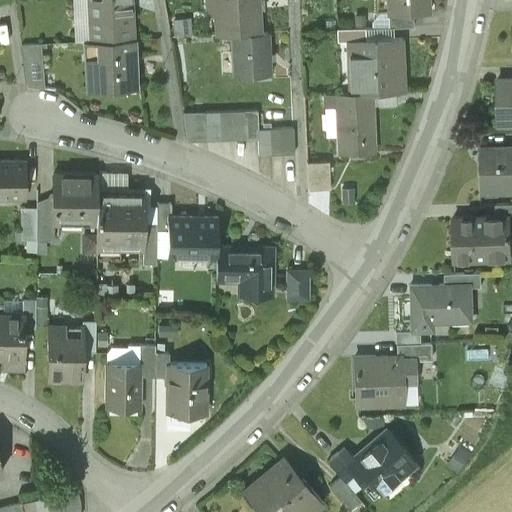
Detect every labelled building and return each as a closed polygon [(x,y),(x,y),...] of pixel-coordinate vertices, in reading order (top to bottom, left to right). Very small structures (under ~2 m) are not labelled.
[(88,0),(90,41),(131,39),(129,5),(126,6),(125,0),(88,0)] [(259,0),(214,0),(216,35),(232,34),(261,33),(259,0)] [(426,0),(386,0),(387,16),(412,15),(428,14),(426,0)] [(412,15),(387,16),(388,27),(413,26),(412,15)] [(346,29),(346,42),(372,40),(372,27),(346,29)] [(268,32),(261,33),(232,34),(234,75),(270,74),(268,32)] [(90,41),(80,41),(82,91),(137,89),(136,72),(132,73),(131,39),(90,41)] [(372,40),(346,42),(347,60),(356,60),(357,92),(370,92),(404,90),(401,39),(372,40)] [(39,43),(21,44),(27,86),(42,88),(39,43)] [(511,78),(498,79),(499,123),(511,122),(511,78)] [(357,92),(337,93),(340,153),(373,152),(370,92),(357,92)] [(232,111),(233,137),(245,136),(244,110),(232,111)] [(244,110),(245,136),(257,136),(257,129),(256,110),(244,110)] [(208,112),(209,138),(221,137),(220,111),(208,112)] [(220,111),(221,137),(233,137),(232,111),(220,111)] [(208,112),(182,113),(187,139),(209,138),(208,112)] [(293,127),(281,128),(282,154),(294,153),(293,127)] [(281,128),(269,129),(270,154),(282,154),(281,128)] [(269,129),(257,129),(257,136),(258,155),(270,154),(269,129)] [(511,148),(480,149),(481,192),(511,191),(511,148)] [(0,159),(0,196),(24,197),(25,160),(0,159)] [(96,174),(54,174),(53,206),(52,206),(52,221),(54,221),(96,222),(96,192),(96,174)] [(144,193),(96,192),(96,222),(95,245),(143,246),(144,225),(143,225),(144,193)] [(495,215),(508,215),(509,221),(511,220),(511,202),(494,203),(495,215)] [(168,229),(168,216),(170,216),(170,203),(156,203),(156,225),(156,229),(168,229)] [(35,237),(36,206),(20,206),(20,237),(35,237)] [(54,221),(52,221),(52,206),(36,206),(35,237),(35,238),(54,238),(54,221)] [(495,215),(453,217),(454,261),(510,259),(509,221),(508,215),(495,215)] [(170,216),(168,216),(168,229),(168,256),(216,256),(216,247),(216,217),(170,216)] [(156,225),(144,225),(143,246),(143,263),(155,263),(156,229),(156,225)] [(272,247),(216,247),(216,256),(215,278),(245,278),(244,296),(271,296),(272,247)] [(306,298),(306,271),(288,271),(287,298),(306,298)] [(480,272),(447,273),(447,283),(471,282),(471,286),(480,285),(480,272)] [(447,283),(409,284),(410,330),(432,329),(432,321),(450,321),(453,323),(468,323),(470,320),(470,312),(472,312),(471,286),(471,282),(447,283)] [(25,312),(25,323),(34,323),(35,298),(25,298),(25,312)] [(25,312),(0,311),(0,360),(2,360),(2,369),(24,370),(25,323),(25,312)] [(81,326),(81,345),(94,345),(95,320),(82,320),(81,326)] [(81,326),(47,325),(47,376),(81,377),(81,345),(81,326)] [(419,342),(419,330),(395,331),(395,343),(419,342)] [(429,341),(419,342),(395,343),(396,359),(412,359),(429,359),(429,341)] [(167,375),(167,362),(168,362),(168,352),(154,352),(154,375),(167,375)] [(385,356),(356,357),(357,404),(401,403),(400,380),(413,379),(412,359),(396,359),(386,360),(385,356)] [(140,361),(107,361),(106,406),(139,407),(140,361)] [(168,362),(167,362),(167,375),(166,412),(205,412),(205,363),(168,362)] [(414,460),(386,427),(372,439),(373,441),(353,458),(351,456),(350,457),(359,468),(379,492),(401,473),(400,472),(414,460)] [(359,468),(350,457),(351,456),(343,445),(326,459),(339,475),(344,481),(359,468)] [(302,478),(282,455),(242,490),(260,511),(262,511),(279,499),(289,511),(307,511),(322,501),(302,478)] [(360,500),(344,481),(339,475),(329,484),(349,509),(360,500)] [(56,494),(60,511),(80,511),(80,500),(77,489),(56,494)] [(48,511),(60,511),(56,494),(44,496),(48,511)] [(21,502),(23,511),(35,511),(33,499),(21,502)] [(0,506),(0,511),(23,511),(21,502),(0,506)]
